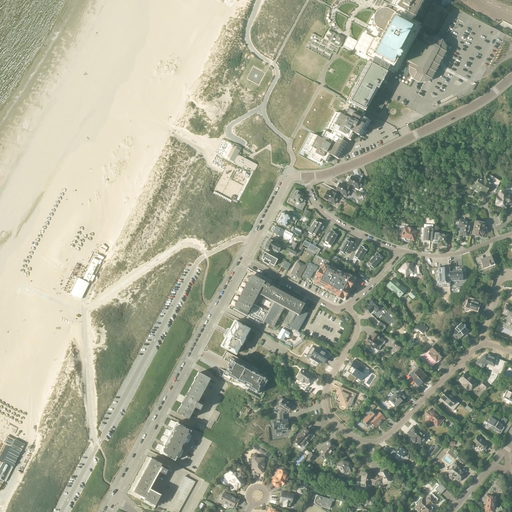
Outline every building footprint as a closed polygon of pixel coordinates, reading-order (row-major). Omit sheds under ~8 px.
[(393,0),(391,5),(394,7),(394,8),(413,18),(414,18),(416,15),(423,18),(424,15),(426,12),(424,11),(423,8),(424,6),(420,4),(421,0),(393,0)] [(511,0),(499,0),(498,3),(499,6),(511,12),(511,0)] [(361,74),(347,101),(365,111),(374,94),(378,97),(373,107),(380,111),(388,97),(389,93),(382,89),(380,93),(380,94),(376,91),(377,88),(378,89),(387,72),(386,72),(387,70),(388,70),(394,73),(395,73),(396,73),(396,72),(406,78),(409,72),(409,74),(412,79),(419,83),(426,83),(431,79),(446,52),(446,45),(442,40),(436,36),(429,37),(423,40),(422,42),(415,38),(421,26),(420,26),(421,26),(420,26),(420,25),(421,24),(412,20),(413,18),(394,8),(392,11),(387,8),(381,8),(376,12),(373,17),(373,23),(377,28),(381,30),(377,38),(376,37),(375,37),(375,38),(374,37),(365,54),(366,55),(366,56),(373,60),(371,64),(368,62),(365,66),(364,66),(363,66),(362,66),(361,67),(360,67),(359,69),(359,70),(359,71),(360,72),(360,73),(361,74)] [(365,112),(365,111),(347,101),(346,102),(350,103),(344,114),(346,115),(345,117),(335,112),(327,128),(332,131),(330,134),(324,131),(321,137),(323,138),(322,139),(315,135),(306,151),(313,155),(311,159),(319,163),(321,160),(325,162),(329,154),(337,158),(345,142),(344,142),(346,139),(348,140),(352,132),(359,136),(368,120),(361,116),(364,111),(365,112)] [(235,148),(229,160),(234,162),(242,166),(245,159),(238,155),(240,151),(235,148)] [(244,165),(253,170),(254,170),(257,165),(247,160),(244,165)] [(238,201),(254,170),(253,170),(242,191),(241,190),(236,200),(238,201)] [(497,187),(500,182),(490,175),(488,179),(485,178),(483,181),(479,179),(475,186),(486,193),(490,186),(489,185),(490,183),(497,187)] [(348,180),(349,181),(348,183),(357,188),(359,185),(361,186),(363,182),(358,179),(358,180),(351,177),(350,179),(350,178),(349,178),(348,179),(348,180)] [(346,187),(339,184),(336,190),(345,196),(347,192),(349,193),(351,189),(346,186),(346,187)] [(294,189),(289,198),(291,200),(295,202),(298,203),(296,207),(302,210),(305,204),(304,203),(305,201),(303,199),(303,198),(302,197),(303,195),(300,193),(300,192),(296,190),(294,189)] [(323,197),(324,197),(324,198),(333,203),(335,200),(337,201),(339,196),(334,194),(327,191),(325,195),(324,195),(323,195),(323,196),(323,197)] [(213,193),(231,203),(232,201),(214,192),(213,193)] [(499,196),(498,197),(497,197),(496,205),(498,205),(498,206),(506,207),(507,203),(510,204),(511,196),(507,195),(508,194),(499,193),(499,196)] [(305,210),(302,215),(308,218),(311,213),(305,210)] [(289,231),(296,218),(292,215),(291,217),(290,217),(284,214),(284,213),(283,214),(284,214),(283,214),(281,213),(276,221),(279,222),(278,223),(279,223),(284,226),(283,228),(289,231)] [(310,235),(314,237),(321,224),(318,222),(317,223),(314,221),(308,232),(311,234),(310,235)] [(460,222),(459,223),(459,226),(459,227),(462,228),(460,234),(467,236),(470,223),(463,221),(463,223),(460,222)] [(483,229),(485,224),(476,222),(473,235),(476,236),(477,237),(478,237),(479,236),(483,237),(485,229),(483,229)] [(273,226),(271,230),(274,231),(273,232),(281,236),(281,235),(289,239),(290,238),(290,239),(292,240),(295,235),(293,234),(287,231),(286,231),(280,228),(280,229),(276,227),(276,228),(273,226)] [(303,231),(294,226),(291,232),(300,237),(303,231)] [(400,230),(400,232),(400,233),(401,234),(402,234),(401,237),(405,238),(404,239),(405,240),(405,241),(406,242),(407,242),(408,242),(409,241),(410,240),(414,241),(416,232),(413,231),(413,230),(408,228),(408,229),(404,228),(403,228),(402,229),(401,229),(400,230)] [(424,235),(423,240),(431,241),(432,229),(424,228),(423,235),(424,235)] [(328,243),(328,244),(331,246),(337,235),(334,233),(335,232),(331,230),(329,235),(328,235),(326,238),(327,238),(325,241),(328,243)] [(446,247),(447,244),(447,235),(439,235),(439,233),(435,233),(434,243),(438,244),(438,245),(443,246),(443,247),(446,247)] [(274,242),(269,239),(267,243),(266,242),(264,246),(265,247),(270,250),(271,248),(278,252),(281,247),(274,243),(274,242)] [(347,254),(353,243),(350,241),(349,242),(346,240),(340,251),(343,253),(344,252),(347,254)] [(307,249),(312,252),(315,247),(304,241),(302,245),(308,248),(307,249)] [(294,242),(291,247),(297,250),(300,246),(294,242)] [(357,260),(360,262),(367,250),(363,249),(364,248),(361,246),(358,251),(357,250),(355,253),(356,254),(352,260),(354,261),(351,266),(346,263),(343,268),(348,271),(349,270),(354,273),(356,269),(353,267),(357,260)] [(295,255),(297,250),(291,247),(288,252),(295,255)] [(315,247),(312,252),(315,253),(317,255),(320,249),(315,247)] [(268,265),(269,263),(274,266),(278,259),(265,252),(261,259),(263,260),(263,262),(268,265)] [(369,267),(370,266),(371,266),(373,268),(382,259),(379,256),(380,255),(377,253),(369,262),(366,264),(369,267)] [(490,263),(494,262),(491,255),(483,259),(482,256),(475,258),(477,264),(481,262),(483,269),(491,266),(490,263)] [(101,261),(94,258),(83,280),(90,283),(101,261)] [(317,277),(314,282),(324,288),(324,289),(335,294),(335,295),(342,299),(343,297),(345,297),(348,290),(349,287),(350,287),(356,275),(325,259),(320,269),(316,276),(317,277)] [(287,269),(290,264),(284,261),(282,266),(287,269)] [(297,262),(290,274),(299,279),(305,266),(301,264),(297,262)] [(309,263),(303,276),(309,279),(314,271),(315,271),(317,267),(309,263)] [(405,264),(399,271),(405,276),(406,276),(407,275),(407,274),(409,272),(413,272),(414,274),(417,274),(421,274),(420,265),(416,266),(416,267),(413,267),(412,263),(405,264)] [(450,286),(449,283),(449,281),(449,272),(449,267),(440,268),(440,272),(438,272),(439,283),(448,283),(448,286),(450,286)] [(457,272),(449,272),(449,281),(449,283),(450,283),(450,281),(463,280),(462,268),(457,269),(457,272)] [(362,272),(363,270),(360,269),(356,276),(362,279),(364,274),(362,272)] [(263,281),(264,279),(260,277),(259,279),(252,275),(232,311),(245,318),(246,316),(247,317),(246,318),(260,326),(262,321),(273,327),(284,307),(290,310),(283,324),(297,332),(307,313),(304,311),(308,303),(303,300),(279,287),(278,289),(263,281)] [(396,292),(401,296),(406,289),(400,284),(393,279),(394,278),(393,278),(387,286),(395,293),(396,292)] [(89,291),(85,289),(80,300),(84,302),(89,291)] [(417,294),(412,290),(408,295),(413,299),(417,294)] [(375,298),(365,307),(370,313),(374,310),(376,312),(378,310),(380,312),(384,308),(375,298)] [(478,306),(479,303),(468,300),(465,299),(463,305),(466,306),(466,307),(478,311),(479,307),(478,306)] [(511,323),(511,307),(507,305),(501,318),(511,323)] [(229,330),(228,331),(226,335),(226,336),(226,337),(224,341),(226,342),(224,347),(223,347),(230,351),(229,351),(233,353),(233,352),(236,354),(241,345),(245,339),(244,339),(249,329),(247,328),(247,327),(243,326),(237,322),(236,323),(237,323),(234,328),(232,327),(230,331),(229,330)] [(421,323),(416,328),(423,334),(427,329),(421,323)] [(463,325),(461,323),(452,331),(456,335),(459,332),(460,332),(463,335),(468,331),(464,327),(465,326),(464,325),(463,325)] [(277,338),(283,341),(285,337),(288,338),(290,333),(282,329),(277,338)] [(385,341),(383,340),(379,337),(380,337),(373,333),(370,337),(369,336),(367,339),(366,340),(365,341),(366,342),(365,343),(374,348),(378,351),(380,348),(380,349),(381,347),(382,345),(384,344),(385,342),(385,341)] [(401,346),(395,342),(392,346),(398,350),(401,346)] [(429,350),(422,357),(433,367),(437,363),(443,358),(442,357),(444,354),(440,351),(441,350),(435,344),(429,350)] [(313,352),(311,355),(315,357),(314,358),(320,362),(320,363),(322,361),(324,362),(324,363),(329,356),(328,356),(316,348),(315,349),(313,347),(311,348),(310,349),(310,351),(313,352)] [(258,365),(264,365),(272,360),(268,355),(262,359),(259,359),(252,356),(250,361),(258,365)] [(484,355),(476,362),(481,368),(484,366),(486,367),(486,369),(492,371),(490,375),(488,378),(493,382),(496,379),(503,360),(502,360),(497,358),(490,355),(489,356),(484,355)] [(239,382),(245,385),(246,384),(249,386),(248,388),(253,391),(252,391),(253,392),(257,394),(258,394),(260,390),(261,389),(260,389),(262,386),(261,385),(263,381),(264,381),(265,381),(266,380),(266,378),(265,377),(263,377),(257,373),(256,372),(253,370),(252,370),(251,370),(246,367),(245,366),(241,364),(240,364),(235,362),(235,361),(234,361),(234,360),(233,360),(232,361),(231,361),(231,362),(231,363),(231,364),(232,364),(232,365),(231,368),(229,367),(228,367),(226,371),(226,372),(229,374),(228,375),(233,378),(233,379),(234,380),(238,382),(239,382)] [(361,381),(365,375),(361,373),(365,367),(365,366),(365,367),(355,360),(354,360),(347,372),(351,375),(352,375),(361,381),(360,381),(361,381)] [(418,387),(423,383),(421,381),(427,376),(426,376),(419,369),(419,368),(410,376),(412,378),(411,379),(418,387)] [(302,370),(296,379),(308,387),(312,381),(310,380),(312,376),(302,370)] [(177,413),(189,419),(195,408),(200,410),(203,406),(198,403),(211,379),(199,373),(177,413)] [(465,373),(459,380),(468,388),(474,381),(465,373)] [(487,384),(482,380),(478,384),(483,389),(487,384)] [(336,402),(338,403),(340,404),(339,405),(340,407),(341,408),(342,409),(344,409),(345,408),(346,407),(351,397),(353,398),(355,394),(339,387),(335,396),(335,398),(335,400),(336,402)] [(511,402),(511,393),(507,390),(503,397),(511,402)] [(392,408),(395,406),(401,401),(403,403),(407,399),(400,392),(396,395),(395,394),(386,402),(392,408)] [(456,400),(446,392),(440,398),(441,398),(441,397),(445,400),(444,401),(450,406),(449,408),(452,410),(459,403),(456,400)] [(278,405),(275,409),(279,411),(277,414),(284,415),(287,411),(288,412),(290,409),(292,410),(295,407),(289,403),(289,402),(286,400),(285,401),(283,399),(281,398),(276,404),(278,405)] [(465,408),(470,412),(474,407),(469,403),(465,408)] [(363,420),(363,421),(364,422),(368,426),(370,423),(371,423),(376,428),(376,427),(377,426),(385,419),(381,415),(379,412),(379,413),(376,416),(371,412),(369,415),(368,415),(369,415),(363,421),(363,420)] [(437,426),(442,420),(434,412),(426,413),(427,421),(431,421),(437,426)] [(278,420),(273,421),(274,430),(285,428),(285,429),(287,428),(288,428),(287,420),(285,420),(284,415),(277,414),(278,420)] [(499,424),(500,423),(490,417),(487,423),(491,425),(490,427),(500,434),(504,427),(499,424)] [(451,429),(455,425),(450,421),(447,425),(451,429)] [(163,446),(162,448),(161,449),(160,453),(175,461),(177,457),(178,457),(182,450),(181,449),(185,442),(186,443),(190,435),(189,435),(191,431),(177,423),(173,425),(174,427),(173,429),(171,431),(170,431),(169,434),(169,436),(167,440),(165,440),(164,443),(163,446)] [(427,438),(414,426),(408,433),(411,436),(410,438),(415,442),(416,441),(421,445),(427,438)] [(304,447),(308,444),(315,436),(309,430),(308,431),(306,429),(301,434),(299,434),(296,438),(297,438),(294,441),(300,446),(301,445),(304,447)] [(481,451),(487,444),(477,436),(472,443),(478,448),(478,449),(480,450),(481,450),(481,451)] [(320,453),(326,458),(335,446),(331,444),(333,442),(330,440),(328,442),(320,453)] [(436,445),(429,453),(433,456),(439,448),(436,445)] [(395,452),(396,453),(395,454),(390,449),(387,452),(391,456),(391,457),(393,459),(394,458),(397,460),(399,462),(408,459),(405,456),(406,452),(400,446),(395,452)] [(311,461),(315,456),(310,453),(306,458),(311,461)] [(0,488),(2,485),(4,481),(6,482),(13,468),(10,467),(14,459),(7,455),(1,466),(0,465),(0,488)] [(256,473),(256,472),(262,473),(262,468),(263,467),(263,464),(263,463),(263,459),(259,458),(259,459),(257,459),(257,458),(256,458),(254,457),(253,458),(252,472),(252,473),(256,473)] [(161,496),(149,489),(162,464),(152,458),(151,459),(153,460),(151,462),(150,462),(148,466),(149,466),(148,469),(146,468),(144,472),(145,473),(144,476),(143,475),(141,479),(142,479),(140,482),(139,482),(137,485),(138,486),(137,489),(135,488),(133,492),(145,498),(144,500),(156,506),(161,496)] [(343,461),(337,464),(340,471),(341,471),(342,472),(342,473),(343,473),(345,473),(345,472),(346,471),(349,472),(350,471),(351,470),(350,468),(352,464),(343,461)] [(464,474),(462,472),(462,471),(461,470),(460,470),(459,471),(458,469),(461,466),(456,462),(452,466),(453,466),(446,474),(452,479),(454,476),(459,481),(459,480),(459,481),(460,481),(462,479),(462,478),(461,478),(464,474)] [(276,477),(271,481),(276,488),(281,484),(282,485),(285,481),(284,480),(286,481),(289,474),(287,473),(288,469),(281,466),(280,470),(276,477)] [(233,484),(236,489),(240,486),(241,487),(243,485),(243,484),(245,483),(242,478),(245,476),(241,470),(238,473),(237,472),(230,477),(234,482),(233,484)] [(379,475),(375,477),(376,484),(383,481),(384,483),(391,479),(386,470),(385,470),(384,470),(382,471),(383,471),(379,473),(379,475)] [(369,483),(376,484),(375,477),(370,476),(371,474),(363,472),(363,473),(362,473),(362,475),(362,476),(361,483),(368,485),(369,483)] [(445,488),(440,483),(434,489),(440,494),(445,488)] [(291,503),(293,494),(282,492),(280,502),(284,502),(284,506),(290,507),(290,503),(291,503)] [(239,500),(224,493),(219,502),(223,505),(224,504),(232,508),(234,505),(236,506),(239,500)] [(428,511),(429,511),(433,508),(431,506),(437,499),(431,493),(424,500),(422,498),(416,506),(414,508),(418,511),(420,511),(422,511),(428,511)] [(333,499),(330,498),(329,499),(316,495),(314,503),(320,507),(321,505),(330,508),(332,501),(333,502),(333,501),(334,501),(334,500),(334,499),(333,499)] [(490,496),(489,496),(485,496),(484,504),(486,504),(486,506),(485,506),(484,509),(485,509),(485,511),(489,511),(492,511),(494,506),(495,506),(495,504),(494,503),(495,496),(494,496),(494,495),(492,495),(491,496),(490,495),(490,496)]
